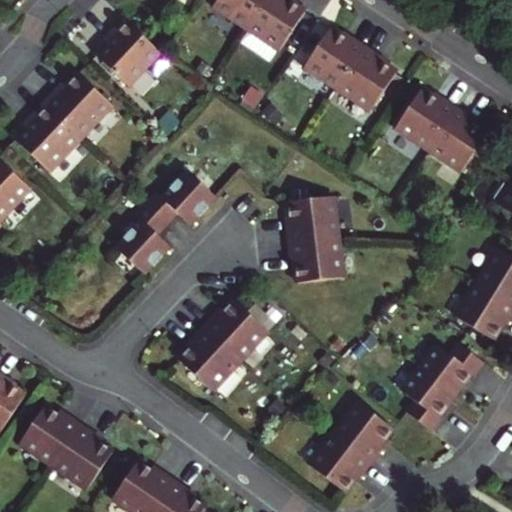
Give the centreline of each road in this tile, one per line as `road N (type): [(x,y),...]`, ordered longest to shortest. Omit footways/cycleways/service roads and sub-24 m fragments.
road 1 (residential): [(100,371),(132,385),(301,511)]
road 2 (residential): [(100,371),(220,237)]
road 3 (residential): [(391,511),(465,469),(511,407)]
road 4 (residential): [(511,82),(388,0)]
